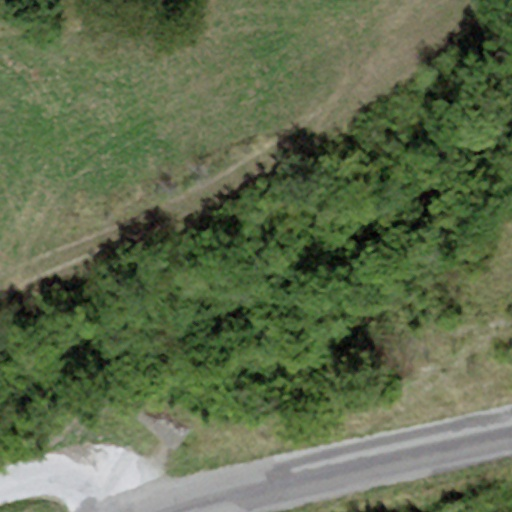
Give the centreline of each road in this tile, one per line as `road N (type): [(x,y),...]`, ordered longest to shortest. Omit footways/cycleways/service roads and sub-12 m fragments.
road 1 (unclassified): [(511,438),(269,485),(181,511)]
road 2 (track): [(110,511),(73,484),(0,492)]
